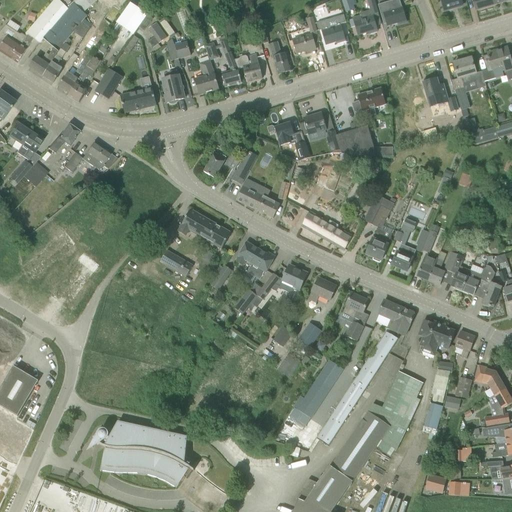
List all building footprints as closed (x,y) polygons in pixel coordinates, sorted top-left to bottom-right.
[(39,43),(43,39),(50,31),(68,9),(57,0),(55,0),(26,34),(28,35),(27,37),(25,36),(9,58),(17,63),(33,39),(39,43)] [(357,5),(355,0),(341,0),(345,13),(355,10),(354,6),(357,5)] [(371,0),(368,1),(372,15),(378,13),(374,0),(371,0)] [(399,0),(394,0),(378,5),(384,25),(387,24),(387,26),(398,23),(398,25),(406,23),(400,2),(399,0)] [(440,0),(444,11),(453,9),(452,7),(462,4),(460,0),(440,0)] [(473,0),(476,10),(509,0),(473,0)] [(74,3),(68,9),(50,31),(43,39),(54,48),(49,55),(46,53),(41,60),(36,57),(29,68),(43,77),(56,56),(61,49),(68,39),(73,33),(82,22),(87,17),(74,3)] [(147,15),(130,3),(116,23),(133,35),(147,15)] [(331,19),(317,24),(319,31),(322,30),(322,32),(323,35),(326,44),(336,41),(337,44),(345,41),(342,32),(341,27),(340,25),(346,23),(344,15),(331,19)] [(373,17),(362,20),(361,16),(353,18),(354,22),(358,35),(368,32),(369,34),(377,32),(373,17)] [(313,17),(306,19),(309,30),(310,33),(311,33),(317,31),(313,17)] [(9,21),(6,24),(15,30),(18,27),(9,21)] [(82,22),(73,33),(83,39),(89,28),(82,22)] [(166,38),(156,23),(149,29),(154,37),(148,42),(152,48),(166,38)] [(0,46),(0,51),(9,58),(25,36),(22,34),(20,34),(6,25),(0,32),(0,41),(3,43),(0,46)] [(268,43),(266,33),(265,31),(257,34),(261,45),(268,43)] [(299,39),(293,41),(294,44),(297,53),(307,50),(308,52),(316,50),(313,40),(311,35),(299,39)] [(237,69),(230,52),(225,39),(227,38),(226,36),(219,39),(220,41),(219,41),(224,54),(231,71),(221,74),(222,78),(225,88),(241,84),(238,69),(237,69)] [(134,37),(124,51),(129,55),(139,40),(134,37)] [(68,39),(61,49),(66,53),(70,47),(68,45),(71,41),(68,39)] [(178,59),(175,45),(172,40),(166,44),(171,61),(178,59)] [(187,42),(175,45),(178,59),(191,56),(187,42)] [(219,58),(214,43),(205,46),(210,61),(219,58)] [(269,46),(275,65),(278,75),(292,71),(287,54),(282,55),(278,43),(269,46)] [(101,46),(98,50),(104,55),(107,51),(101,46)] [(483,57),(485,66),(487,70),(482,72),(485,82),(504,76),(502,71),(504,70),(505,72),(511,69),(511,65),(507,48),(506,48),(506,50),(500,52),(499,50),(488,54),(488,55),(483,57)] [(257,55),(253,55),(249,56),(251,61),(249,62),(248,57),(246,56),(240,57),(240,59),(235,60),(238,69),(243,68),(245,77),(244,77),(245,80),(246,79),(246,82),(262,79),(257,55)] [(53,83),(58,75),(62,69),(57,65),(61,59),(56,56),(43,77),(53,83)] [(93,56),(90,60),(83,73),(69,94),(67,96),(79,103),(87,89),(81,85),(88,75),(91,77),(101,62),(93,56)] [(58,87),(69,94),(83,73),(90,60),(85,57),(77,69),(73,76),(68,72),(64,78),(58,87)] [(471,58),(453,64),(456,73),(458,79),(461,78),(463,85),(465,85),(475,82),(477,88),(477,90),(486,87),(485,82),(482,72),(476,74),(474,68),(471,58)] [(209,61),(203,63),(199,64),(204,77),(194,80),(199,95),(218,89),(216,80),(214,73),(209,61)] [(108,70),(95,91),(109,99),(122,78),(108,70)] [(182,89),(178,75),(177,71),(169,73),(171,77),(162,80),(163,85),(162,85),(164,92),(165,92),(166,96),(164,96),(166,103),(169,103),(170,104),(173,104),(176,102),(176,101),(184,99),(182,89)] [(424,83),(423,83),(423,84),(424,84),(428,97),(427,97),(428,98),(431,107),(430,107),(431,108),(448,102),(447,100),(442,85),(438,87),(436,79),(434,80),(431,81),(430,81),(430,79),(423,81),(424,83)] [(404,95),(397,98),(403,119),(411,116),(410,112),(423,109),(417,88),(416,86),(402,90),(404,95)] [(124,114),(140,110),(156,106),(152,88),(120,96),(124,114)] [(464,88),(455,91),(457,97),(461,111),(463,117),(463,118),(469,116),(467,109),(470,108),(464,88)] [(386,105),(384,98),(381,89),(357,96),(359,102),(352,104),(357,120),(368,117),(366,111),(386,105)] [(6,115),(12,107),(15,102),(0,91),(0,119),(2,121),(6,115)] [(455,98),(447,100),(448,102),(450,112),(458,110),(455,98)] [(309,135),(310,140),(319,138),(318,132),(326,130),(321,114),(304,119),(309,135)] [(497,116),(499,124),(506,122),(504,114),(497,116)] [(499,127),(495,128),(497,138),(511,133),(511,123),(499,127)] [(290,124),(275,128),(278,138),(281,146),(290,143),(290,145),(295,144),(295,146),(305,143),(302,133),(294,135),(293,133),(290,124)] [(4,145),(9,148),(10,149),(16,141),(21,145),(30,133),(17,125),(9,137),(4,145)] [(68,126),(59,138),(59,139),(58,138),(48,149),(55,155),(63,145),(61,144),(63,142),(70,147),(79,133),(79,134),(79,133),(68,125),(68,126)] [(336,136),(341,153),(341,154),(376,157),(367,127),(336,136)] [(495,128),(472,135),(474,145),(497,138),(495,128)] [(341,153),(336,136),(334,131),(326,134),(332,153),(341,153)] [(30,133),(21,145),(29,150),(23,158),(29,162),(37,150),(42,142),(30,133)] [(88,151),(86,154),(93,159),(89,165),(92,167),(89,173),(95,177),(102,167),(107,170),(117,160),(94,143),(88,151)] [(310,158),(305,143),(295,146),(300,161),(310,158)] [(227,186),(235,171),(235,170),(243,158),(233,152),(226,165),(231,168),(222,183),(227,186)] [(75,154),(64,168),(67,171),(72,174),(82,160),(83,159),(82,159),(75,154)] [(225,160),(215,154),(204,172),(214,179),(225,160)] [(17,185),(23,178),(31,168),(24,162),(9,178),(17,185)] [(251,167),(241,162),(231,180),(241,185),(251,167)] [(297,168),(294,177),(302,180),(305,170),(297,168)] [(443,177),(439,189),(437,192),(445,196),(446,192),(451,181),(443,177)] [(254,210),(261,196),(265,189),(246,180),(236,201),(254,210)] [(287,201),(291,184),(283,182),(279,199),(287,201)] [(261,196),(254,210),(273,219),(277,210),(280,205),(261,196)] [(374,202),(365,221),(377,228),(376,231),(370,245),(366,255),(374,258),(373,261),(380,264),(385,252),(387,245),(392,234),(382,230),(383,226),(396,200),(391,198),(389,202),(384,199),(377,196),(374,202)] [(221,249),(226,242),(231,234),(190,210),(181,226),(178,232),(185,236),(189,230),(221,249)] [(344,251),(349,243),(352,236),(310,212),(302,227),(344,251)] [(396,256),(392,266),(407,272),(411,262),(412,259),(416,251),(408,247),(405,246),(410,233),(413,234),(417,224),(406,219),(400,233),(397,232),(394,239),(402,243),(401,245),(401,244),(396,256)] [(131,239),(139,229),(133,224),(125,234),(131,239)] [(429,253),(439,228),(433,225),(426,243),(423,250),(429,253)] [(499,250),(499,239),(491,239),(491,249),(499,250)] [(417,245),(415,250),(422,253),(423,250),(426,243),(418,240),(416,245),(417,245)] [(252,264),(260,251),(246,243),(236,261),(243,265),(246,260),(252,264)] [(167,250),(160,263),(186,278),(193,265),(167,250)] [(267,255),(260,251),(252,264),(247,273),(248,272),(260,279),(264,272),(266,272),(275,257),(268,253),(267,255)] [(207,252),(203,258),(209,261),(213,255),(207,252)] [(458,255),(451,253),(451,252),(444,270),(451,273),(458,255)] [(422,279),(428,281),(434,268),(437,260),(438,258),(426,254),(421,268),(417,277),(422,279)] [(464,258),(458,255),(451,273),(456,275),(451,287),(456,289),(456,288),(462,291),(468,277),(470,271),(460,267),(464,258)] [(445,273),(440,271),(443,262),(437,260),(434,268),(428,281),(435,284),(434,285),(439,286),(445,273)] [(279,278),(274,285),(279,287),(278,289),(280,290),(281,289),(287,292),(287,293),(288,293),(287,296),(288,300),(290,301),(294,303),(298,295),(300,294),(299,291),(303,282),(307,273),(304,272),(303,273),(297,270),(298,269),(290,265),(285,275),(283,280),(279,278)] [(225,266),(211,286),(218,291),(232,271),(225,266)] [(480,280),(485,282),(487,277),(489,271),(483,269),(481,275),(470,271),(468,277),(462,291),(469,293),(468,294),(473,296),(480,280)] [(511,279),(508,281),(506,276),(500,278),(501,284),(507,282),(509,288),(503,289),(508,303),(511,301),(511,279)] [(489,287),(482,304),(483,304),(489,306),(489,307),(491,307),(493,307),(492,308),(493,308),(497,299),(501,289),(500,289),(500,287),(493,284),(495,282),(492,280),(492,279),(487,277),(485,282),(490,284),(489,287)] [(329,301),(331,297),(335,288),(326,283),(326,282),(319,279),(309,299),(316,302),(319,296),(329,301)] [(257,296),(256,296),(257,296),(263,301),(273,287),(267,282),(257,296)] [(256,296),(257,296),(249,290),(235,309),(242,315),(256,296)] [(351,294),(347,303),(343,313),(359,321),(362,313),(363,313),(368,302),(351,294)] [(386,329),(390,330),(394,321),(395,321),(396,317),(399,318),(403,308),(384,300),(378,315),(390,320),(386,329)] [(309,451),(311,453),(319,440),(328,446),(360,398),(366,388),(398,339),(396,338),(398,334),(405,337),(415,313),(403,308),(399,318),(396,317),(395,321),(394,321),(390,330),(388,334),(386,332),(348,391),(331,417),(317,439),(309,451)] [(424,321),(418,335),(423,337),(420,345),(420,346),(423,347),(422,352),(422,355),(428,357),(430,350),(440,324),(437,323),(436,326),(424,321)] [(357,342),(364,327),(353,322),(345,336),(357,342)] [(310,323),(301,337),(295,344),(307,353),(312,345),(321,332),(310,323)] [(430,350),(428,357),(433,359),(434,356),(439,346),(448,350),(451,341),(455,332),(444,328),(445,326),(440,324),(430,350)] [(275,325),(268,335),(272,337),(279,328),(275,325)] [(280,329),(274,338),(273,341),(283,348),(293,333),(282,326),(280,329)] [(456,341),(455,345),(463,349),(460,356),(466,358),(470,347),(474,337),(460,332),(456,341)] [(288,353),(277,370),(289,378),(301,362),(288,353)] [(0,358),(0,388),(13,366),(0,358)] [(301,397),(293,408),(311,419),(323,401),(343,370),(329,361),(309,392),(304,399),(301,397)] [(440,363),(439,370),(449,372),(452,372),(453,364),(440,363)] [(38,381),(13,366),(0,388),(0,406),(17,416),(38,381)] [(479,366),(476,376),(475,382),(488,385),(490,388),(494,396),(505,389),(495,372),(487,370),(487,368),(479,366)] [(331,511),(376,447),(387,454),(392,447),(395,450),(405,430),(420,400),(416,398),(423,384),(399,372),(382,408),(373,404),(330,466),(330,465),(317,483),(309,481),(295,499),(298,499),(292,511),(331,511)] [(460,378),(455,396),(467,399),(472,381),(460,378)] [(497,401),(493,407),(496,412),(497,416),(504,415),(503,409),(511,403),(511,401),(505,389),(494,396),(497,401)] [(429,403),(423,429),(436,432),(442,406),(429,403)] [(0,445),(17,416),(0,406),(0,445)] [(280,429),(292,436),(301,420),(289,413),(280,429)] [(508,414),(504,415),(485,418),(486,426),(509,423),(508,414)] [(176,488),(190,467),(181,461),(184,447),(186,438),(118,423),(110,438),(108,437),(108,436),(108,435),(108,434),(107,433),(107,432),(106,431),(105,431),(104,430),(103,430),(102,430),(101,431),(100,431),(99,432),(98,433),(98,434),(98,435),(98,436),(98,437),(95,439),(94,438),(93,438),(94,440),(95,441),(96,442),(98,443),(99,444),(101,445),(102,446),(104,447),(106,447),(101,471),(102,471),(114,473),(137,473),(147,475),(157,477),(166,481),(176,488)] [(508,427),(483,431),(484,436),(505,437),(506,443),(511,442),(511,429),(509,430),(508,427)] [(504,457),(511,455),(511,442),(506,443),(494,445),(495,452),(492,453),(492,458),(504,457)] [(455,452),(455,463),(463,463),(463,452),(455,452)] [(511,479),(511,478),(511,465),(510,466),(504,467),(503,461),(486,462),(487,469),(500,469),(502,480),(511,479)] [(427,482),(425,489),(438,493),(442,494),(442,493),(446,479),(429,475),(427,482)] [(511,478),(502,480),(505,496),(511,494),(511,478)] [(450,483),(449,495),(460,495),(461,483),(450,483)] [(95,511),(51,495),(44,511),(95,511)]
